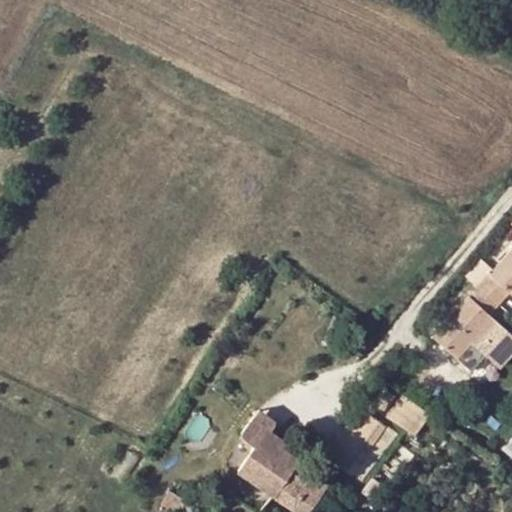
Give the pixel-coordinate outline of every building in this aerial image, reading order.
[(511,334),(490,315),(509,294),(511,296),(511,249),(432,336),(473,373),(487,356),(500,368),(511,354),(511,334)] [(432,413),(404,394),(389,416),(416,434),(426,421),(432,413)] [(362,408),(332,441),(350,456),(379,424),(362,408)] [(270,494),(298,455),(265,431),(269,426),(270,422),(254,410),(238,432),(237,436),(240,439),(250,446),(236,471),(270,494)] [(298,455),(270,494),(294,511),(307,511),(332,479),(298,455)]
